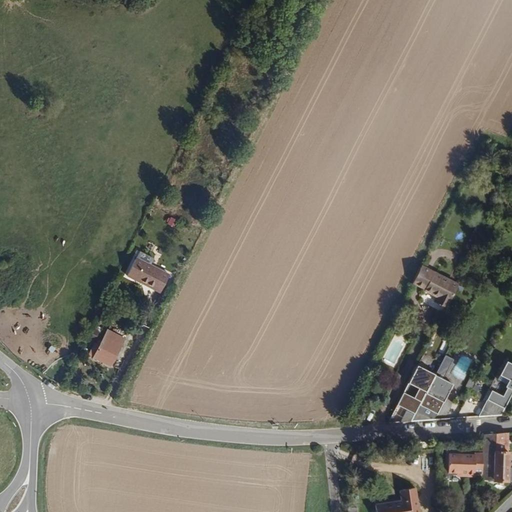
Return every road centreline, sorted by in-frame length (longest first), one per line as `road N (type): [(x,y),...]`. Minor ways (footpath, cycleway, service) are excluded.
road 1 (residential): [(332,436),(173,428),(31,400)]
road 2 (residential): [(511,425),(332,436)]
road 3 (unknown): [(101,413),(161,298)]
